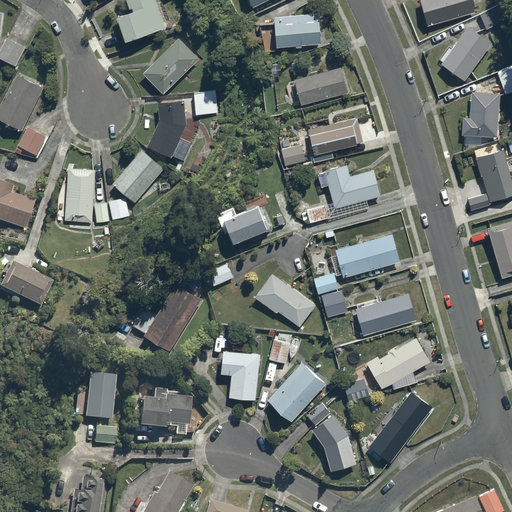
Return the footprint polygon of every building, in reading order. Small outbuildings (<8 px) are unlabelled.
[(167,31),(158,0),(130,0),(134,11),(121,15),(129,42),(167,31)] [(473,0),(423,0),(429,23),(476,12),(473,0)] [(322,13),(286,14),(279,1),(266,7),(272,21),(261,22),(261,32),(279,31),(280,49),(323,47),(322,13)] [(502,5),(482,13),(487,27),(508,19),(502,5)] [(497,42),(473,22),(442,61),(466,81),(497,42)] [(202,56),(180,35),(144,74),(166,94),(202,56)] [(29,46),(7,36),(0,52),(0,57),(20,66),(29,46)] [(310,59),(292,63),(294,74),(312,70),(310,59)] [(511,65),(497,70),(503,92),(511,88),(511,65)] [(347,66),(295,77),(300,103),(352,93),(347,66)] [(0,115),(23,128),(45,85),(21,73),(0,113),(0,115)] [(499,137),(500,88),(473,87),(472,116),(464,115),(464,136),(499,137)] [(218,90),(196,90),(196,115),(218,115),(218,90)] [(187,100),(159,102),(162,118),(149,144),(184,162),(195,141),(183,135),(190,121),(187,100)] [(308,130),(314,156),(322,154),(323,160),(335,157),(334,152),(364,145),(358,119),(308,130)] [(50,135),(31,124),(19,145),(38,156),(50,135)] [(511,167),(504,139),(475,147),(487,192),(468,197),(472,210),(492,204),(492,201),(511,195),(511,167)] [(304,141),(282,147),(287,164),(309,158),(304,141)] [(171,168),(146,146),(113,182),(138,204),(171,168)] [(350,163),(320,170),(325,187),(332,186),(336,201),(308,208),(311,221),(370,206),(368,197),(380,194),(373,168),(353,173),(350,163)] [(96,167),(69,166),(67,218),(94,219),(96,167)] [(20,183),(0,176),(0,220),(25,228),(34,200),(16,194),(20,183)] [(228,218),(236,241),(273,229),(261,194),(243,200),(247,212),(228,218)] [(126,198),(112,200),(115,219),(129,217),(126,198)] [(109,200),(97,202),(99,221),(111,219),(109,200)] [(511,218),(491,222),(502,275),(511,273),(511,218)] [(396,231),(338,245),(345,274),(403,260),(396,231)] [(52,279),(14,259),(0,284),(0,286),(37,306),(52,279)] [(233,262),(207,272),(212,285),(238,275),(233,262)] [(336,270),(313,276),(316,291),(339,286),(336,270)] [(275,271),(257,295),(281,314),(284,311),(302,325),(318,304),(275,271)] [(171,350),(206,297),(179,279),(144,333),(171,350)] [(344,288),(322,294),(328,317),(350,311),(344,288)] [(409,290),(357,303),(365,334),(417,321),(409,290)] [(154,314),(145,307),(134,323),(143,329),(154,314)] [(431,331),(370,360),(382,387),(393,383),(394,388),(419,381),(413,368),(443,354),(431,331)] [(295,342),(277,335),(269,358),(287,365),(295,342)] [(261,351),(224,349),(223,370),(231,370),(229,395),(259,397),(261,351)] [(330,381),(305,358),(270,398),(295,421),(330,381)] [(118,374),(91,370),(88,391),(78,389),(75,413),(112,418),(118,374)] [(157,393),(144,392),(142,423),(175,425),(175,431),(189,432),(192,395),(169,393),(169,387),(157,387),(157,393)] [(434,408),(413,390),(370,444),(391,461),(434,408)] [(330,401),(309,413),(325,443),(331,469),(360,462),(353,431),(330,401)] [(120,425),(96,422),(94,440),(118,443),(120,425)] [(169,467),(143,511),(178,511),(195,482),(169,467)] [(99,511),(105,479),(81,475),(74,511),(99,511)] [(496,486),(432,511),(505,511),(507,511),(496,486)] [(249,511),(250,511),(212,497),(206,511),(249,511)]
